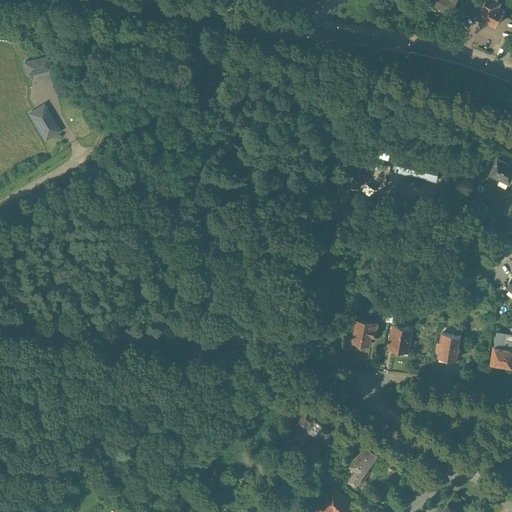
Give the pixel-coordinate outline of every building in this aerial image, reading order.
[(443,0),(439,9),(450,14),(457,0),(443,0)] [(484,0),(483,2),(480,6),(480,7),(483,9),(479,17),(480,18),(479,20),(484,23),(486,21),(487,22),(487,21),(496,26),(500,18),(503,17),(505,13),(504,10),(507,4),(506,1),(504,0),(502,0),(501,1),(500,2),(496,0),(484,0)] [(29,60),(24,61),(27,74),(32,73),(51,68),(48,55),(29,60)] [(140,89),(131,95),(136,102),(145,98),(140,89)] [(60,130),(44,103),(36,108),(29,112),(45,139),(53,135),(60,130)] [(434,165),(399,157),(395,172),(430,181),(434,165)] [(511,178),(511,166),(497,159),(489,175),(509,185),(511,178)] [(511,274),(506,283),(505,282),(503,284),(511,291),(511,274)] [(470,289),(450,291),(452,301),(462,300),(462,303),(472,302),(470,289)] [(394,306),(388,305),(385,319),(392,320),(394,306)] [(378,321),(356,318),(353,338),(370,341),(371,339),(374,340),(375,334),(376,334),(378,321)] [(412,328),(393,324),(389,344),(392,347),(395,348),(399,346),(408,348),(412,328)] [(461,334),(442,331),(438,355),(439,355),(441,358),(445,358),(448,356),(457,357),(459,356),(460,352),(459,350),(461,334)] [(511,339),(506,339),(507,333),(497,331),(492,363),(511,366),(511,365),(511,339)] [(323,417),(320,414),(316,415),(305,407),(298,417),(308,425),(309,428),(310,429),(313,431),(317,431),(325,437),(328,443),(328,444),(330,444),(331,444),(332,444),(332,443),(333,442),(332,441),(332,440),(331,439),(330,439),(328,437),(335,428),(324,421),(323,417)] [(293,416),(290,412),(287,410),(283,409),(282,414),(284,418),(287,421),(289,422),(292,425),(295,421),(293,418),(293,416)] [(292,425),(280,441),(291,449),(297,440),(301,443),(306,442),(308,438),(307,434),(307,433),(310,429),(309,428),(308,425),(298,417),(295,421),(292,425)] [(377,455),(363,444),(350,463),(356,468),(349,478),(357,483),(361,485),(365,480),(363,479),(369,471),(367,469),(377,455)] [(511,448),(500,446),(497,462),(510,464),(510,461),(511,448)] [(397,465),(391,461),(387,467),(393,471),(397,465)] [(355,511),(357,510),(336,491),(318,511),(355,511)]
